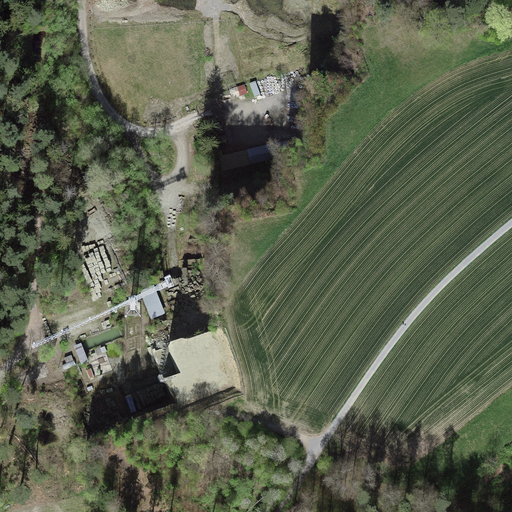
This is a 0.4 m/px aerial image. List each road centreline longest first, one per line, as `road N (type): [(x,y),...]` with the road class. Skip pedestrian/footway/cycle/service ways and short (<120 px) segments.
road 1 (track): [(279,511),(423,302),(511,221)]
road 2 (track): [(0,371),(31,334),(38,241),(30,205),(0,184)]
